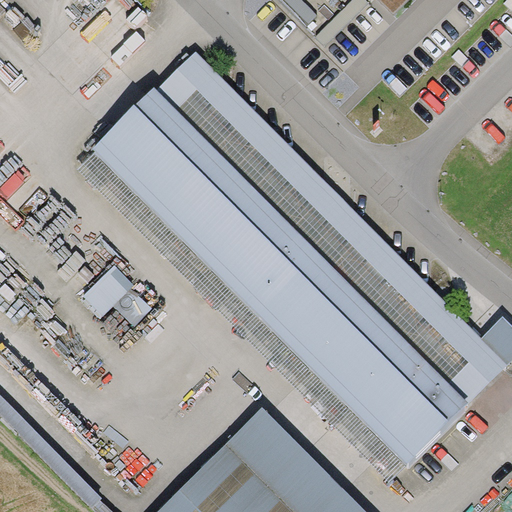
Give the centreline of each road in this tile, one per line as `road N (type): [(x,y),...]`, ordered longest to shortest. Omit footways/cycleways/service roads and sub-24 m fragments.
road 1 (unknown): [(423,511),(60,170),(64,126),(199,0)]
road 2 (unclassified): [(511,305),(440,247),(194,0)]
